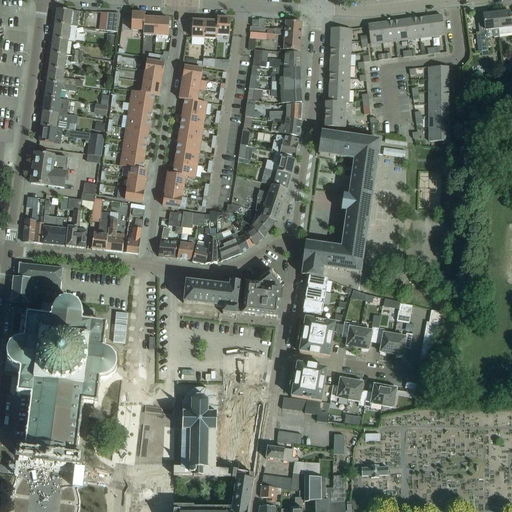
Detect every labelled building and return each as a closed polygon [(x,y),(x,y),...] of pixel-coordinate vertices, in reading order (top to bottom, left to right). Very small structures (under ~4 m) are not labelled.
[(55,25),(76,28),(78,12),(72,11),(57,9),(55,25)] [(511,29),(511,30),(509,12),(495,13),(498,36),(499,36),(498,35),(511,34),(511,40),(511,29)] [(119,14),(108,13),(107,32),(118,33),(119,14)] [(132,13),(131,30),(143,31),(144,31),(144,18),(145,14),(132,13)] [(485,33),(479,33),(480,46),(481,56),(488,55),(487,46),(486,37),(493,37),(493,38),(499,37),(499,36),(498,36),(495,13),(483,15),(484,25),(485,31),(485,33)] [(429,18),(431,38),(444,36),(441,16),(429,18)] [(143,31),(143,35),(155,36),(156,18),(144,18),(144,31),(143,31)] [(156,18),(155,36),(168,36),(168,28),(170,28),(171,22),(169,21),(169,19),(156,18)] [(217,22),(216,35),(217,35),(229,36),(230,19),(217,18),(217,22)] [(419,39),(431,38),(429,18),(417,19),(419,39)] [(265,20),(260,20),(258,19),(258,29),(250,28),(249,34),(266,35),(267,29),(264,29),(265,20)] [(407,41),(419,39),(417,19),(404,21),(407,41)] [(205,21),(204,38),(216,39),(217,35),(216,35),(217,22),(205,21)] [(300,37),(301,23),(285,21),(285,30),(274,29),(274,30),(274,35),(284,36),(300,37)] [(395,42),(407,41),(404,21),(392,22),(395,42)] [(204,39),(204,22),(192,22),(191,38),(191,39),(204,39)] [(382,44),(395,42),(392,22),(380,24),(382,44)] [(370,45),(382,44),(380,24),(367,25),(370,45)] [(74,42),(76,28),(55,25),(53,40),(68,42),(68,41),(74,42)] [(330,42),(350,42),(351,30),(331,29),(330,42)] [(299,51),(300,37),(284,36),(283,50),(299,51)] [(65,57),(68,42),(53,40),(51,55),(65,57)] [(350,55),(350,42),(330,42),(330,54),(350,55)] [(284,61),(283,61),(269,60),(268,63),(260,62),(261,51),(254,51),(252,66),(257,67),(268,69),(268,68),(271,68),(271,69),(276,69),(282,71),(300,71),(300,54),(284,54),(284,61)] [(350,67),(350,55),(330,54),(329,66),(350,67)] [(63,72),(65,57),(51,55),(49,70),(63,72)] [(145,71),(144,72),(162,75),(164,64),(146,61),(145,71)] [(184,66),(182,78),(201,81),(201,80),(203,70),(184,67),(184,66)] [(349,79),(350,67),(329,66),(329,78),(349,79)] [(448,68),(428,68),(428,80),(448,80),(448,68)] [(300,71),(282,71),(276,69),(271,69),(271,74),(276,74),(276,78),(280,78),(290,78),(290,80),(300,81),(300,71)] [(62,79),(63,72),(49,70),(47,85),(76,88),(76,87),(81,88),(82,82),(62,79)] [(143,82),(161,85),(162,75),(144,72),(143,82)] [(258,80),(258,75),(251,74),(249,88),(255,89),(256,80),(258,80)] [(182,78),(180,88),(199,91),(204,92),(206,82),(201,81),(182,78)] [(290,78),(280,78),(276,78),(273,78),(272,90),(278,91),(300,91),(300,81),(290,80),(290,78)] [(349,91),(349,79),(329,78),(329,91),(349,91)] [(448,80),(428,80),(428,93),(448,92),(448,80)] [(143,82),(141,93),(154,95),(159,96),(161,85),(143,82)] [(76,93),(76,88),(47,85),(45,100),(59,102),(61,91),(76,93)] [(179,99),(184,100),(198,102),(199,91),(180,88),(179,99)] [(254,90),(255,89),(249,88),(247,100),(253,102),(255,90),(254,90)] [(300,91),(278,91),(272,90),(272,91),(270,91),(270,97),(280,98),(281,104),(301,103),(300,91)] [(130,103),(130,104),(152,108),(154,95),(141,93),(132,91),(130,103)] [(348,104),(349,91),(329,91),(328,103),(325,102),(325,103),(348,104)] [(448,92),(428,93),(428,105),(448,105),(448,92)] [(100,105),(107,106),(108,97),(102,96),(100,105)] [(57,116),(58,114),(59,102),(45,100),(43,114),(57,116)] [(184,100),(182,112),(205,116),(207,103),(198,102),(184,100)] [(253,102),(247,100),(244,117),(252,118),(254,102),(253,102)] [(348,104),(325,103),(325,115),(345,116),(345,104),(348,104)] [(128,115),(128,117),(150,120),(152,108),(130,104),(128,115)] [(94,115),(106,117),(107,107),(95,105),(94,115)] [(267,119),(274,120),(285,119),(302,122),(303,105),(285,107),(285,112),(269,113),(269,119),(267,119)] [(448,105),(428,105),(428,117),(448,117),(448,105)] [(182,112),(180,125),(203,128),(205,116),(182,112)] [(62,130),(66,130),(68,131),(69,124),(76,125),(77,117),(58,114),(57,116),(43,114),(41,129),(62,132),(62,130)] [(344,128),(345,116),(325,115),(324,128),(344,128)] [(128,117),(126,129),(148,132),(150,120),(128,117)] [(252,119),(252,118),(244,117),(244,118),(245,118),(244,124),(251,125),(252,118),(252,119)] [(448,117),(428,117),(428,130),(448,129),(448,117)] [(301,129),(302,122),(285,119),(274,120),(273,122),(274,122),(273,125),(301,129)] [(180,125),(178,137),(202,141),(203,128),(180,125)] [(273,125),(271,125),(270,132),(282,134),(282,135),(290,136),(300,137),(301,129),(273,125)] [(256,133),(267,135),(268,128),(257,126),(256,133)] [(60,145),(62,132),(41,129),(39,142),(60,145)] [(126,129),(124,141),(146,145),(148,132),(126,129)] [(448,129),(428,130),(428,142),(449,142),(448,129)] [(103,137),(90,136),(91,134),(68,131),(66,130),(66,132),(65,138),(90,142),(87,156),(100,158),(103,137)] [(247,146),(250,131),(243,130),(242,130),(240,144),(247,146)] [(354,160),(376,163),(380,142),(322,133),(318,155),(354,160)] [(178,137),(176,150),(200,153),(202,141),(178,137)] [(275,143),(273,152),(275,152),(281,154),(281,153),(295,155),(298,145),(297,145),(298,140),(284,137),(283,137),(282,144),(275,143)] [(124,141),(122,154),(144,157),(146,145),(124,141)] [(240,145),(238,162),(250,165),(254,148),(240,145)] [(176,150),(174,162),(198,165),(200,153),(176,150)] [(267,161),(264,170),(291,175),(295,155),(281,153),(281,154),(275,152),(272,163),(267,161)] [(64,189),(67,159),(35,154),(30,184),(64,189)] [(122,154),(120,167),(123,167),(129,168),(130,168),(142,169),(144,157),(122,154)] [(360,273),(376,163),(354,160),(350,183),(346,182),(340,224),(344,225),(341,248),(306,243),(301,276),(321,278),(323,268),(360,274),(360,273)] [(174,162),(173,174),(186,176),(186,177),(196,179),(198,165),(174,162)] [(128,177),(128,179),(146,181),(147,170),(142,169),(130,168),(129,168),(128,177)] [(287,190),(291,175),(264,170),(264,172),(261,184),(271,187),(287,190)] [(167,173),(165,184),(184,187),(186,177),(186,176),(173,174),(167,173)] [(128,179),(126,189),(144,192),(146,181),(128,179)] [(82,193),(95,195),(96,185),(96,186),(84,184),(82,193)] [(165,184),(164,195),(182,198),(184,187),(165,184)] [(255,215),(256,215),(276,222),(287,190),(271,187),(269,194),(259,191),(257,198),(255,215)] [(144,192),(126,189),(124,200),(142,203),(144,192)] [(95,195),(82,193),(81,193),(80,200),(82,201),(94,203),(94,199),(95,195)] [(182,198),(164,195),(162,206),(180,209),(182,198)] [(68,212),(69,199),(62,197),(60,210),(68,212)] [(242,207),(244,201),(233,197),(231,203),(242,207)] [(27,198),(26,208),(37,209),(38,199),(27,198)] [(82,201),(80,200),(69,199),(68,212),(73,213),(71,227),(68,227),(65,247),(76,248),(77,239),(75,239),(76,234),(77,234),(79,225),(81,208),(82,208),(82,201)] [(106,252),(109,221),(100,220),(102,201),(100,201),(100,200),(94,199),(94,203),(93,204),(94,204),(91,222),(99,223),(98,234),(93,234),(91,250),(106,252)] [(36,223),(34,244),(41,245),(46,202),(45,201),(44,206),(42,206),(40,224),(36,223)] [(93,204),(94,203),(82,201),(82,208),(85,208),(89,211),(91,211),(90,222),(91,222),(94,204),(93,204)] [(64,247),(67,220),(48,218),(50,202),(46,202),(41,245),(64,247)] [(144,211),(133,209),(132,216),(143,218),(144,211)] [(199,224),(200,215),(183,213),(183,215),(181,223),(180,228),(191,230),(192,226),(194,226),(195,224),(199,224)] [(215,213),(216,222),(216,221),(225,217),(222,213),(216,214),(216,213),(215,213)] [(181,223),(183,215),(169,214),(169,221),(181,223)] [(208,220),(208,215),(204,216),(200,215),(199,224),(195,224),(194,226),(203,227),(204,220),(208,220)] [(263,238),(276,222),(256,215),(248,225),(242,222),(241,224),(243,226),(250,230),(253,232),(260,240),(263,238)] [(25,220),(22,243),(30,244),(34,244),(36,223),(36,221),(36,219),(33,219),(33,221),(31,221),(25,220)] [(109,229),(106,252),(122,253),(124,235),(116,234),(118,221),(117,221),(109,220),(109,221),(109,229)] [(141,230),(143,221),(135,220),(134,229),(133,228),(131,240),(128,239),(126,254),(138,255),(141,230)] [(253,232),(250,230),(243,226),(241,224),(240,226),(249,231),(243,235),(251,247),(260,240),(253,232)] [(77,239),(76,248),(85,249),(88,225),(79,225),(77,234),(76,234),(75,239),(77,239)] [(168,230),(163,228),(161,241),(160,241),(158,258),(175,259),(176,243),(166,243),(168,230)] [(236,234),(230,236),(223,239),(220,234),(217,235),(217,243),(220,263),(240,255),(249,249),(242,238),(238,240),(236,234)] [(192,263),(205,265),(207,251),(208,235),(204,235),(203,250),(195,248),(192,263)] [(217,243),(217,235),(209,235),(208,235),(207,251),(205,265),(217,264),(220,263),(217,243)] [(189,238),(187,247),(180,246),(177,259),(190,260),(193,248),(195,239),(189,238)] [(13,279),(61,284),(63,269),(19,265),(18,278),(13,278),(13,279)] [(246,286),(242,315),(277,320),(279,302),(280,302),(281,294),(280,294),(280,290),(278,287),(282,283),(272,271),(259,281),(262,284),(259,287),(246,286)] [(306,290),(325,293),(327,280),(309,277),(307,286),(307,289),(306,289),(306,290)] [(60,291),(61,284),(13,279),(11,303),(29,304),(30,288),(60,291)] [(246,286),(247,281),(245,281),(233,280),(233,284),(230,283),(229,288),(195,284),(195,280),(186,279),(185,287),(183,304),(223,308),(222,314),(236,316),(236,315),(242,315),(246,286)] [(323,305),(325,293),(306,290),(305,298),(305,299),(305,302),(304,302),(323,305)] [(71,302),(69,301),(66,301),(61,302),(58,303),(58,304),(55,307),(42,306),(41,317),(26,315),(26,316),(23,340),(22,340),(19,340),(16,341),(14,342),(11,344),(10,346),(8,348),(7,350),(6,353),(6,356),(6,359),(7,361),(8,364),(9,366),(11,368),(14,370),(16,371),(19,372),(16,396),(17,396),(20,397),(20,396),(30,397),(24,449),(19,449),(17,460),(34,462),(34,464),(64,467),(64,466),(80,468),(82,457),(76,457),(76,456),(75,455),(77,445),(78,445),(79,438),(78,438),(78,437),(79,427),(80,427),(81,419),(80,419),(81,409),(82,409),(82,408),(83,404),(84,403),(93,405),(93,406),(97,406),(100,382),(101,382),(101,381),(104,380),(106,380),(109,379),(111,377),(112,376),(113,377),(115,374),(114,374),(114,373),(115,371),(116,368),(116,366),(116,363),(115,361),(116,361),(115,358),(114,358),(113,356),(111,354),(109,353),(107,352),(105,351),(105,350),(104,350),(103,350),(104,344),(105,344),(106,340),(105,340),(105,339),(104,339),(105,330),(106,330),(106,329),(107,329),(107,326),(107,325),(103,325),(103,326),(93,325),(93,324),(93,323),(92,323),(94,312),(81,310),(79,307),(79,306),(77,303),(76,304),(75,304),(71,302)] [(320,318),(323,305),(304,302),(302,311),(303,311),(302,315),(320,318)] [(399,310),(411,313),(412,307),(400,304),(399,310)] [(410,318),(411,313),(399,310),(398,316),(410,318)] [(430,317),(444,320),(448,314),(431,311),(430,317)] [(409,324),(410,318),(398,316),(396,322),(409,324)] [(441,325),(444,320),(430,317),(429,323),(441,325)] [(334,325),(305,319),(303,330),(300,329),(299,328),(297,342),(298,342),(301,342),(299,353),(328,358),(334,325)] [(357,349),(360,330),(349,328),(350,324),(344,323),(342,335),(348,336),(346,347),(346,349),(351,351),(352,348),(357,349)] [(429,323),(426,323),(425,329),(437,331),(441,325),(429,323)] [(376,341),(378,329),(372,328),(371,332),(360,330),(357,349),(361,350),(362,353),(367,352),(367,351),(368,351),(370,340),(376,341)] [(391,355),(394,336),(383,334),(384,330),(378,329),(376,341),(381,342),(380,353),(380,355),(385,357),(386,354),(391,355)] [(436,337),(437,331),(425,329),(424,335),(436,337)] [(394,336),(391,355),(395,356),(395,359),(401,358),(401,357),(402,357),(404,346),(410,347),(412,335),(406,334),(405,338),(394,336)] [(435,343),(436,337),(424,335),(423,341),(435,343)] [(434,349),(435,343),(423,341),(422,346),(434,349)] [(433,355),(434,349),(422,346),(421,352),(433,355)] [(432,360),(433,355),(421,352),(420,358),(432,360)] [(431,366),(432,360),(420,358),(419,364),(431,366)] [(326,370),(297,364),(295,375),(292,374),(291,373),(289,387),(290,387),(293,387),(291,398),(320,403),(326,370)] [(347,400),(351,381),(346,380),(346,377),(341,378),(340,379),(338,390),(332,389),(330,401),(336,402),(337,398),(347,400)] [(423,386),(424,380),(412,377),(411,383),(423,386)] [(364,407),(366,395),(360,394),(362,383),(362,382),(357,379),(355,382),(351,381),(347,400),(358,402),(358,406),(364,407)] [(381,406),(385,387),(380,387),(380,383),(374,384),(374,385),(372,396),(366,395),(364,407),(370,408),(370,405),(381,406)] [(418,385),(406,383),(405,389),(417,391),(418,385)] [(385,387),(381,406),(392,409),(396,389),(395,389),(396,388),(391,385),(389,388),(385,387)] [(180,468),(174,468),(174,476),(193,476),(193,477),(203,477),(203,476),(232,479),(233,471),(219,470),(217,470),(217,469),(219,469),(219,464),(219,458),(220,458),(217,457),(215,457),(216,457),(216,456),(216,450),(216,451),(216,449),(216,444),(217,443),(216,443),(216,438),(217,438),(217,437),(216,437),(216,432),(217,432),(217,431),(216,431),(216,415),(217,415),(217,413),(217,408),(217,402),(216,402),(215,398),(216,398),(216,397),(214,398),(213,395),(211,393),(211,392),(210,393),(208,391),(206,390),(207,389),(206,388),(205,390),(203,389),(200,389),(200,388),(199,388),(199,389),(197,389),(195,390),(194,388),(193,388),(194,390),(191,391),(189,392),(188,392),(188,393),(187,395),(185,397),(183,396),(183,397),(185,397),(184,400),(183,402),(181,402),(181,403),(181,407),(180,407),(180,408),(181,408),(181,414),(182,414),(181,430),(181,431),(180,468)] [(291,400),(290,400),(283,399),(281,410),(289,411),(291,400)] [(296,412),(298,401),(291,400),(289,411),(296,412)] [(304,413),(306,402),(298,401),(296,412),(304,413)] [(311,415),(313,403),(306,402),(304,413),(304,414),(311,415)] [(318,411),(319,403),(313,403),(311,415),(317,416),(318,411)] [(321,411),(318,411),(317,416),(316,423),(326,424),(327,416),(321,415),(321,411)] [(343,456),(344,436),(334,436),(333,455),(343,456)] [(267,448),(266,459),(275,461),(281,461),(281,462),(294,464),(292,476),(292,480),(290,491),(299,492),(303,492),(303,478),(319,479),(320,464),(298,463),(298,459),(292,458),(292,457),(293,451),(277,448),(275,448),(267,447),(267,448)] [(370,469),(361,469),(361,477),(370,477),(370,479),(379,478),(379,476),(388,476),(387,468),(378,468),(378,466),(370,467),(370,469)] [(192,507),(174,507),(173,511),(247,511),(253,474),(233,471),(232,479),(228,509),(192,509),(192,507)] [(339,472),(339,488),(348,488),(348,471),(339,472)] [(325,479),(319,479),(303,478),(304,492),(304,501),(304,503),(314,502),(314,511),(328,511),(329,503),(329,501),(330,501),(330,494),(333,494),(333,489),(325,488),(325,479)] [(108,482),(106,511),(119,511),(121,483),(108,482)] [(95,511),(95,483),(81,483),(80,511),(95,511)] [(273,489),(267,488),(261,487),(260,498),(266,499),(265,507),(275,507),(276,495),(281,496),(281,490),(278,490),(273,489)] [(304,492),(303,492),(299,492),(299,498),(295,499),(295,510),(290,510),(280,510),(280,511),(301,511),(301,501),(304,501),(304,492)] [(344,511),(344,502),(329,503),(328,511),(344,511)]
